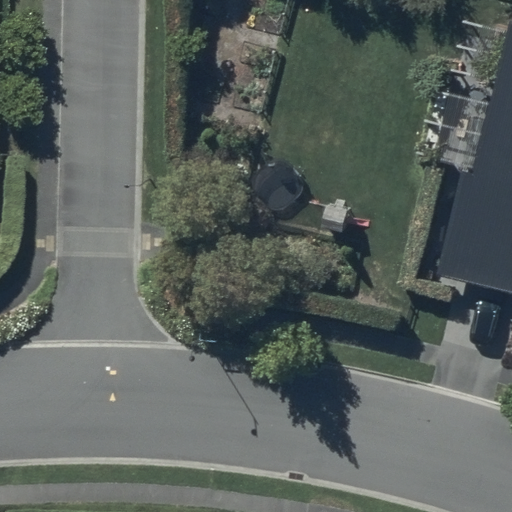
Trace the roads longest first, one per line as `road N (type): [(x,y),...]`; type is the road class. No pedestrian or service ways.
road 1 (residential): [(511,472),(314,425),(92,401)]
road 2 (residential): [(101,0),(92,401)]
